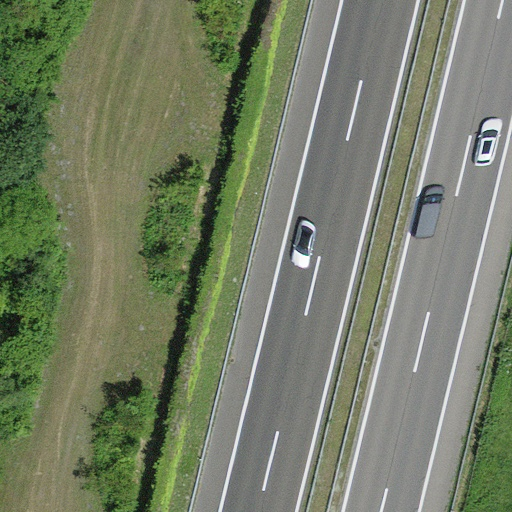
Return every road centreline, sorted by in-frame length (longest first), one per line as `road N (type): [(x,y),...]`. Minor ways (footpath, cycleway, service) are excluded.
road 1 (motorway): [(374,0),(251,511)]
road 2 (motorway): [(379,511),(501,0)]
